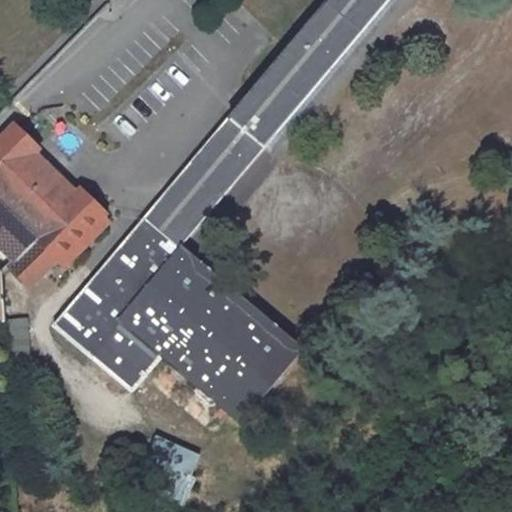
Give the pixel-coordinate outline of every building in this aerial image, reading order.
[(330,0),(234,116),(267,144),(388,0),(330,0)] [(234,116),(149,217),(183,247),(267,144),(234,116)] [(14,129),(0,142),(0,205),(36,241),(17,261),(2,276),(5,319),(25,317),(24,294),(57,261),(63,268),(106,224),(100,218),(103,214),(82,193),(77,197),(32,153),(35,150),(14,129)] [(0,205),(0,244),(17,261),(36,241),(0,205)] [(183,247),(149,217),(57,325),(137,395),(167,361),(175,368),(231,415),(241,424),(304,353),(183,247)] [(148,457),(135,482),(183,504),(195,479),(190,477),(199,456),(157,437),(148,457)]
